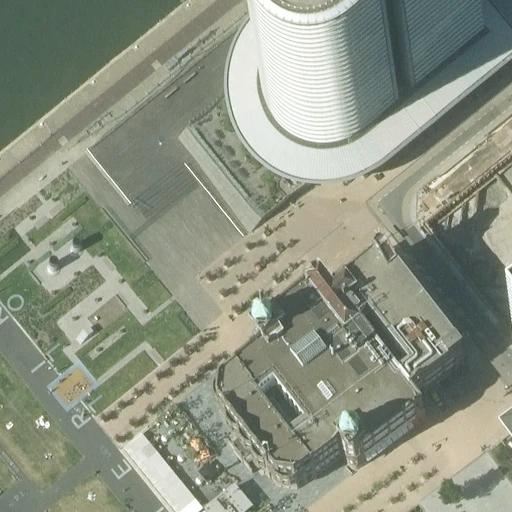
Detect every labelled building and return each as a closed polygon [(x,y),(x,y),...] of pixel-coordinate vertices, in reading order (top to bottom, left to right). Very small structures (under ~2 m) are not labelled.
[(189,69),(89,151),(131,202),(132,201),(179,163),(189,154),(193,158),(248,234),(259,225),(264,221),(280,208),(295,195),(302,190),(319,176),(319,170),(319,171),(315,167),(318,164),(319,155),(325,156),(330,155),(335,155),(341,154),(346,152),(351,150),(356,147),(360,144),(365,141),(400,113),(404,114),(404,115),(404,116),(404,117),(404,118),(405,119),(405,120),(406,121),(407,122),(408,123),(409,123),(411,123),(412,123),(413,123),(414,123),(415,123),(416,122),(417,122),(418,121),(418,120),(419,119),(419,118),(419,117),(420,116),(420,115),(419,114),(419,113),(419,112),(418,111),(417,110),(417,109),(416,109),(415,108),(414,108),(413,107),(411,107),(412,104),(485,46),(448,0),(274,0),(251,19),(196,64),(189,69)] [(511,156),(494,171),(511,194),(511,156)] [(78,251),(77,249),(76,248),(75,247),(73,247),(72,247),(71,248),(70,249),(69,250),(69,252),(69,253),(70,254),(71,255),(72,256),(74,256),(75,256),(76,255),(77,254),(78,252),(78,251)] [(413,404),(465,365),(463,363),(463,362),(396,276),(386,263),(384,261),(346,292),(343,289),(332,299),(321,286),(256,339),(255,340),(254,341),(254,342),(253,343),(253,344),(253,345),(254,346),(254,347),(255,348),(257,361),(238,376),(234,379),(236,381),(221,393),(218,413),(225,421),(223,422),(240,444),(236,447),(232,450),(233,452),(233,453),(241,464),(242,464),(244,466),(248,462),(252,459),(269,481),(270,480),(277,488),(296,491),(312,479),(313,481),(342,459),(349,469),(350,470),(351,471),(353,471),(355,471),(357,471),(357,470),(425,420),(413,404)] [(54,270),(54,268),(53,267),(51,266),(50,266),(48,267),(47,267),(46,268),(45,270),(45,271),(46,272),(46,274),(47,275),(49,275),(50,275),(52,275),(53,274),(54,273),(54,271),(54,270)] [(244,511),(229,493),(209,509),(210,511),(244,511)]
